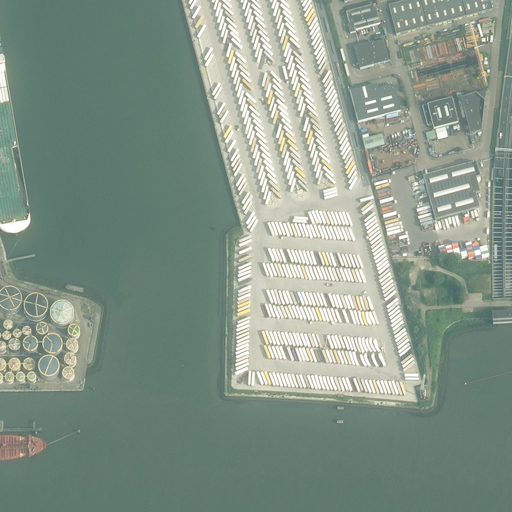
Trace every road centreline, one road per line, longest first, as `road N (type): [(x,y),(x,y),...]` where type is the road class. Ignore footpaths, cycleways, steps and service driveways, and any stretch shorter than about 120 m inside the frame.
road 1 (motorway): [(511,59),(497,260),(511,440)]
road 2 (unclassified): [(498,14),(487,148),(426,166),(401,68)]
road 3 (motorway): [(511,177),(511,339)]
road 4 (unclassified): [(401,68),(353,80),(333,9)]
